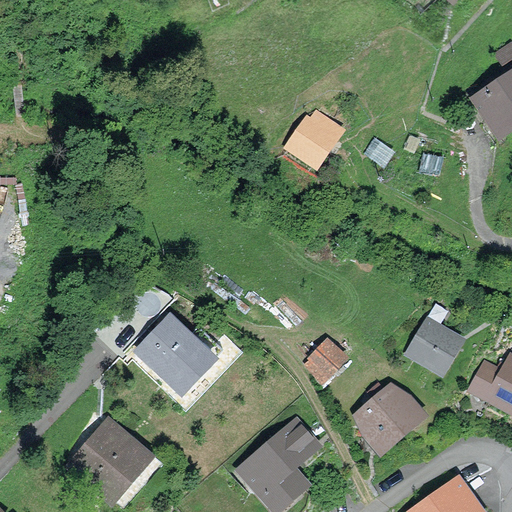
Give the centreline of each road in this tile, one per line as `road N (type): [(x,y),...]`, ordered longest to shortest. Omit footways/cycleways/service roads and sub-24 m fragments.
road 1 (track): [(0,463),(147,306)]
road 2 (residential): [(511,458),(476,449),(463,454),(375,511)]
